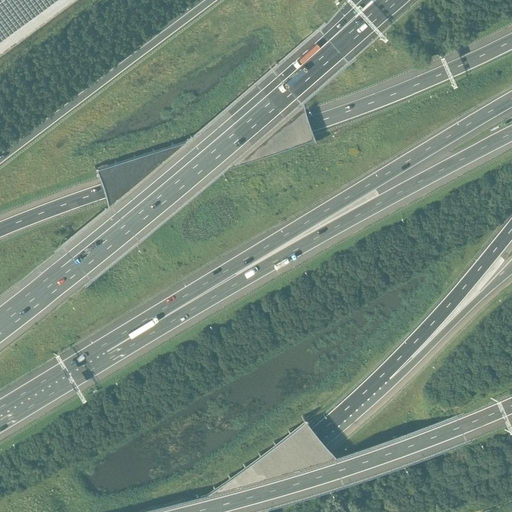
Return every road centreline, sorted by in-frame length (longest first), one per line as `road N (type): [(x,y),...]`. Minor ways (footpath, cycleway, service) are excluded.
road 1 (motorway): [(511,41),(394,95),(0,230)]
road 2 (motorway): [(107,351),(511,98)]
road 3 (motorway): [(107,351),(511,133)]
road 4 (motorway): [(339,42),(0,323)]
road 5 (motorway): [(190,511),(389,450),(511,399)]
road 6 (motorway): [(319,431),(414,344),(511,228)]
road 7 (motorway): [(213,0),(0,160)]
road 8 (motorway): [(319,431),(408,366),(511,267)]
road 9 (motorway): [(209,511),(315,434)]
road 10 (motorway): [(0,416),(107,351)]
